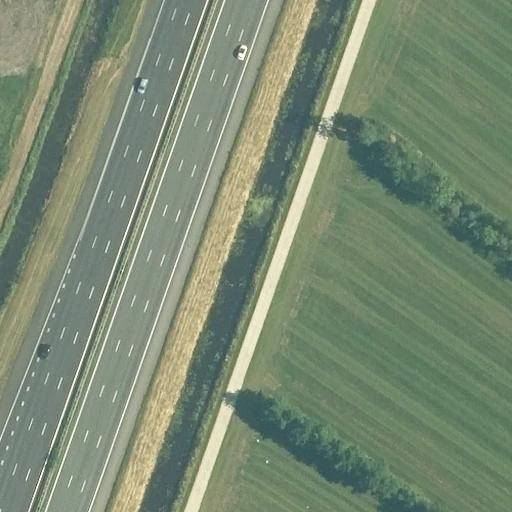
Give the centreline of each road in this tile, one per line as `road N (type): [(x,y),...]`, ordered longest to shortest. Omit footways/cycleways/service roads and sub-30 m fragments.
road 1 (motorway): [(186,0),(6,511)]
road 2 (motorway): [(70,511),(248,0)]
road 3 (track): [(0,201),(75,0)]
